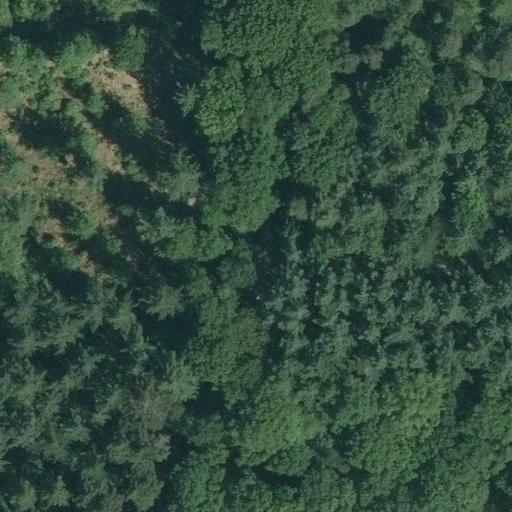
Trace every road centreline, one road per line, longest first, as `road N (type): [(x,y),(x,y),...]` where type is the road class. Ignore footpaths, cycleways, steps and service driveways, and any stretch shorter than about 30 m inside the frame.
road 1 (track): [(242,511),(283,0)]
road 2 (track): [(0,25),(176,0)]
